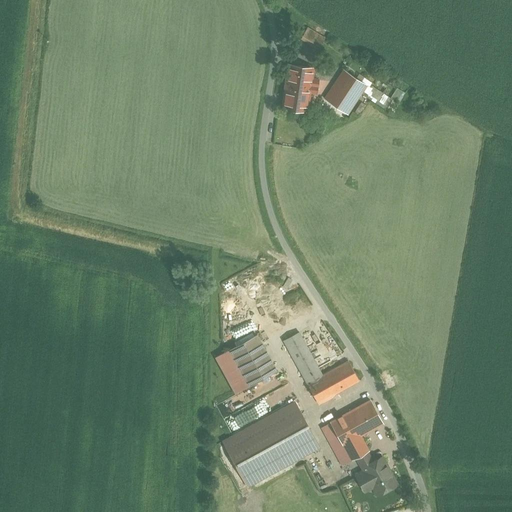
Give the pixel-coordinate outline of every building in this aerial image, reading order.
[(324,39),(307,28),(303,36),(320,46),(324,39)] [(313,68),(289,64),(283,107),(282,108),(307,111),(313,68)] [(367,85),(344,70),(335,84),(325,99),(349,114),(367,85)] [(323,375),(299,332),(284,340),(308,384),(323,375)] [(257,335),(216,357),(236,393),(276,370),(257,335)] [(308,384),(307,384),(318,403),(325,399),(325,400),(332,396),(332,395),(359,380),(348,361),(323,375),(308,384)] [(370,400),(331,422),(322,427),(343,465),(367,452),(369,451),(360,435),(383,422),(370,400)] [(294,402),(223,441),(248,486),(300,457),(318,447),(294,402)] [(382,457),(373,462),(367,452),(356,458),(363,471),(356,474),(362,485),(370,481),(377,494),(397,484),(382,457)]
